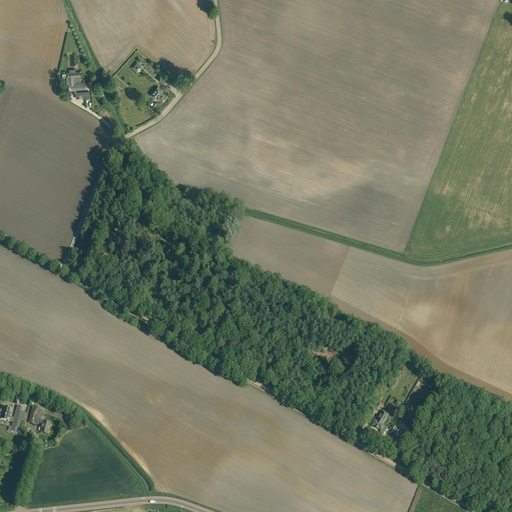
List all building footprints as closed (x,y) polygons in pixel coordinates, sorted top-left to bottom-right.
[(131,67),(136,72),(142,65),(137,61),(131,67)] [(75,94),(76,99),(90,98),(90,92),(77,92),(77,90),(86,89),(86,82),(81,82),(80,71),(76,72),(68,73),(68,77),(69,85),(69,89),(69,91),(74,91),(74,94),(75,94)] [(157,80),(163,85),(167,81),(160,75),(157,80)] [(155,98),(161,103),(167,96),(161,91),(162,90),(158,86),(150,95),(154,99),(155,98)] [(352,360),(349,355),(342,358),(345,364),(352,360)] [(388,387),(392,389),(397,381),(393,378),(388,387)] [(11,431),(17,433),(18,428),(22,429),(26,413),(20,411),(21,406),(17,405),(15,411),(12,411),(12,409),(3,407),(2,412),(0,411),(0,420),(1,420),(1,419),(12,422),(11,426),(13,426),(11,431)] [(40,432),(48,434),(51,424),(43,422),(40,422),(43,410),(33,408),(29,422),(42,426),(40,432)] [(376,421),(383,425),(388,416),(386,415),(387,413),(382,410),(376,421)] [(378,429),(381,431),(384,426),(383,425),(376,421),(374,420),(371,425),(375,427),(378,429)]
